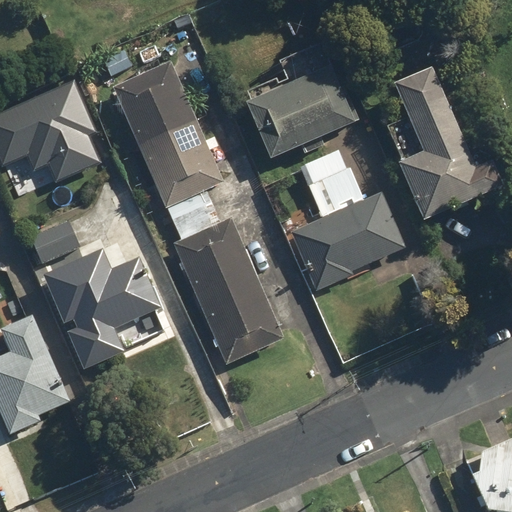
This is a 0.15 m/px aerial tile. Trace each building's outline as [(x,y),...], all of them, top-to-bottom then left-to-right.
[(277,83),(233,102),(260,165),(346,128),(316,57),(273,75),(277,83)] [(199,148),(158,66),(101,94),(162,216),(218,187),(203,156),(214,150),(210,142),(199,148)] [(412,158),(388,171),(417,229),(495,190),(483,166),(465,175),(415,76),(380,94),(412,158)] [(91,146),(101,141),(73,83),(0,117),(0,172),(0,173),(23,162),(31,180),(47,173),(54,186),(100,164),(91,146)] [(404,271),(400,260),(377,197),(355,205),(337,154),(297,168),(310,204),(289,211),(296,228),(285,232),(307,293),(366,272),(370,283),(404,271)] [(0,257),(14,250),(0,223),(0,257)] [(33,239),(44,265),(75,252),(63,225),(33,239)] [(226,227),(167,253),(220,372),(279,346),(226,227)] [(133,266),(69,289),(97,365),(135,350),(127,329),(153,320),(133,266)] [(19,350),(0,358),(0,398),(16,436),(49,422),(47,417),(79,403),(40,312),(9,325),(19,350)] [(511,511),(511,442),(482,456),(480,474),(473,477),(487,511),(511,511)]
